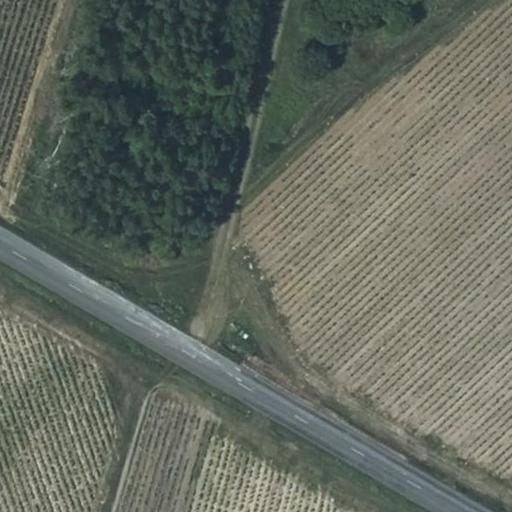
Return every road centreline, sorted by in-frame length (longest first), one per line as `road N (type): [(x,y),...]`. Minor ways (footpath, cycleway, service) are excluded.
road 1 (secondary): [(0,245),(458,511)]
road 2 (track): [(182,351),(284,0)]
